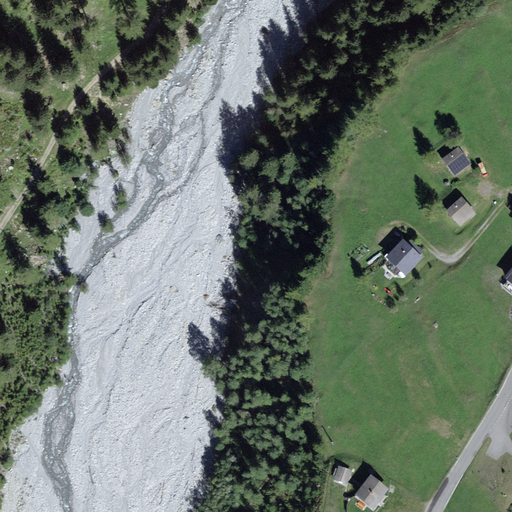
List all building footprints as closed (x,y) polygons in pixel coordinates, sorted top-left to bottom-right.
[(444,159),(455,174),(470,164),(459,148),(444,159)] [(448,211),(460,225),(475,213),(463,199),(448,211)] [(387,257),(405,273),(421,257),(404,240),(387,257)] [(346,484),(350,471),(339,468),(335,480),(346,484)] [(372,477),(357,496),(372,508),(387,489),(372,477)]
